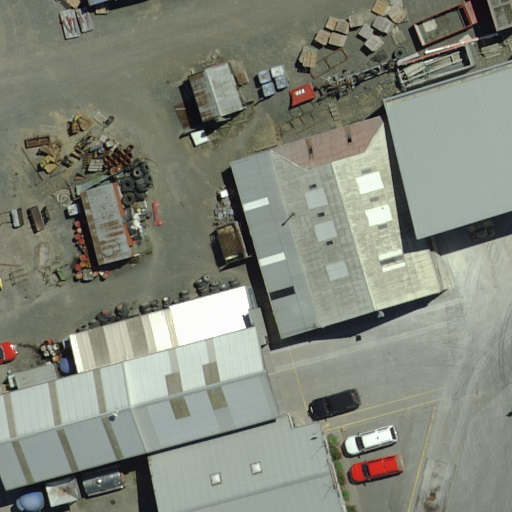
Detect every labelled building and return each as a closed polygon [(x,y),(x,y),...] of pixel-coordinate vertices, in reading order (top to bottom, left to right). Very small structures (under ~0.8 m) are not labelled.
[(119,0),(125,19),(195,0),(119,0)] [(511,79),(389,117),(427,239),(511,212),(511,79)] [(370,135),(225,180),(280,358),(426,313),(370,135)] [(135,179),(83,190),(101,272),(152,262),(135,179)] [(245,335),(0,411),(0,471),(12,511),(37,511),(277,437),(245,335)] [(332,511),(309,436),(144,488),(151,511),(332,511)]
